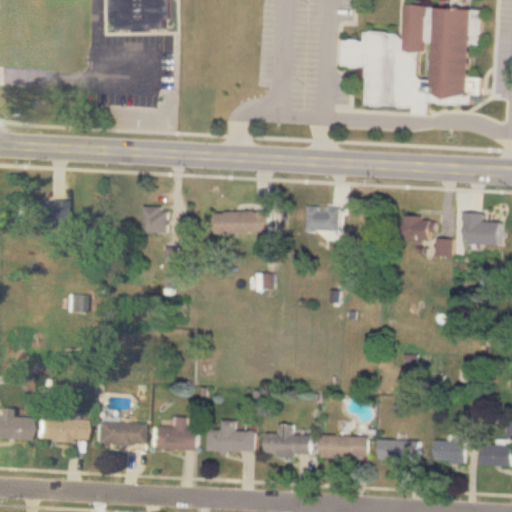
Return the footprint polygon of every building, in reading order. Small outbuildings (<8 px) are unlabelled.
[(169,0),(111,0),(111,30),(169,30),(169,0)] [(484,9),(407,5),(405,33),(366,31),(366,40),(345,39),(343,65),(369,66),(367,103),(415,106),(415,113),(430,113),(431,101),(472,103),(473,92),(482,93),(482,76),(470,75),(472,44),(482,45),(484,9)] [(62,225),(62,198),(15,198),(15,225),(62,225)] [(169,205),(145,205),(145,230),(169,230),(169,205)] [(307,230),(340,230),(340,206),(307,206),(307,230)] [(271,210),(216,210),(216,231),(271,231),(271,210)] [(464,241),(500,242),(501,221),(483,220),(484,211),(464,211),(464,241)] [(437,237),(437,215),(404,215),(404,237),(437,237)] [(452,254),(452,238),(437,238),(437,254),(452,254)] [(84,309),(84,294),(68,294),(68,309),(84,309)] [(0,436),(25,437),(26,416),(6,416),(6,407),(0,407),(0,436)] [(198,427),(186,427),(187,416),(172,416),(171,426),(151,425),(150,448),(197,449),(198,427)] [(82,418),(34,417),(34,439),(82,440),(82,418)] [(255,451),(255,431),(235,430),(236,420),(223,420),(222,429),(208,429),(208,450),(255,451)] [(141,422),(94,422),(94,443),(141,443),(141,422)] [(266,433),(265,456),(311,457),(311,435),(293,434),(294,424),(279,423),(279,433),(266,433)] [(368,435),(322,435),(322,457),(368,457),(368,435)] [(421,459),(421,439),(380,438),(379,459),(421,459)] [(466,464),(466,440),(436,439),(436,463),(466,464)] [(483,465),(511,465),(511,443),(483,443),(483,465)]
